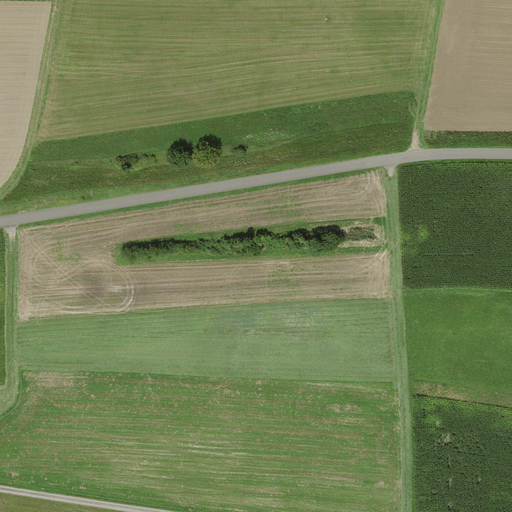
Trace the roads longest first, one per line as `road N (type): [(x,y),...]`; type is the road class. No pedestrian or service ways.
road 1 (tertiary): [(511,158),(413,157),(0,222)]
road 2 (track): [(389,160),(411,511)]
road 3 (track): [(58,0),(30,144),(0,197)]
road 4 (track): [(10,220),(11,394),(0,412)]
road 5 (track): [(441,0),(413,157)]
road 6 (track): [(154,511),(0,488)]
